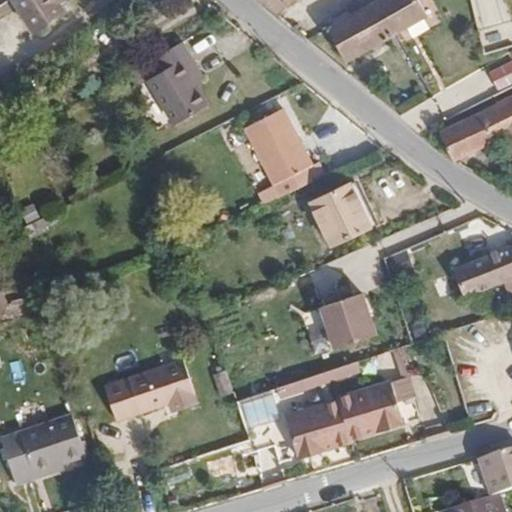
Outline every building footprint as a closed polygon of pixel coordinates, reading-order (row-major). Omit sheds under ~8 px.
[(33,0),(53,31),(83,12),(76,1),(77,0),(33,0)] [(302,0),(272,0),(264,5),(283,21),(306,7),(302,0)] [(332,38),(351,74),(436,26),(422,0),(402,0),(396,4),(332,38)] [(191,49),(141,78),(150,94),(157,89),(183,133),(215,115),(204,93),(200,87),(209,81),(191,49)] [(511,79),(498,86),(505,102),(511,98),(511,79)] [(200,87),(204,93),(213,88),(209,81),(200,87)] [(511,110),(447,140),(461,169),(507,150),(511,159),(511,110)] [(278,193),(283,206),(330,185),(323,171),(316,173),(287,118),(250,137),(278,193)] [(361,188),(324,206),(343,249),(382,231),(361,188)] [(262,200),(268,213),(283,206),(278,193),(262,200)] [(46,227),(50,236),(61,231),(57,222),(46,227)] [(46,227),(30,235),(36,247),(51,240),(50,236),(46,227)] [(189,247),(194,259),(199,256),(195,245),(189,247)] [(511,254),(451,274),(462,304),(511,287),(511,286),(511,254)] [(451,274),(433,281),(443,310),(462,304),(451,274)] [(359,300),(318,314),(331,356),(373,342),(359,300)] [(223,307),(214,311),(218,321),(227,317),(223,307)] [(373,373),(370,363),(342,373),(344,383),(373,373)] [(184,411),(188,421),(207,414),(191,370),(114,397),(126,431),(178,413),(184,411)] [(342,373),(314,382),(317,392),(344,383),(342,373)] [(242,385),(240,379),(227,383),(234,404),(247,400),(242,385)] [(242,385),(247,400),(249,404),(268,398),(260,379),(242,385)] [(419,380),(403,385),(409,404),(425,400),(419,380)] [(403,385),(350,402),(351,403),(362,442),(415,425),(409,404),(403,385)] [(309,461),(362,444),(362,442),(351,403),(297,420),(309,461)] [(181,423),(188,421),(184,411),(178,413),(181,423)] [(24,491),(72,475),(95,467),(81,427),(11,450),(24,491)] [(497,498),(502,496),(511,492),(511,449),(484,458),(497,498)] [(73,480),(72,475),(24,491),(26,496),(73,480)] [(509,511),(502,496),(497,498),(454,511),(509,511)]
